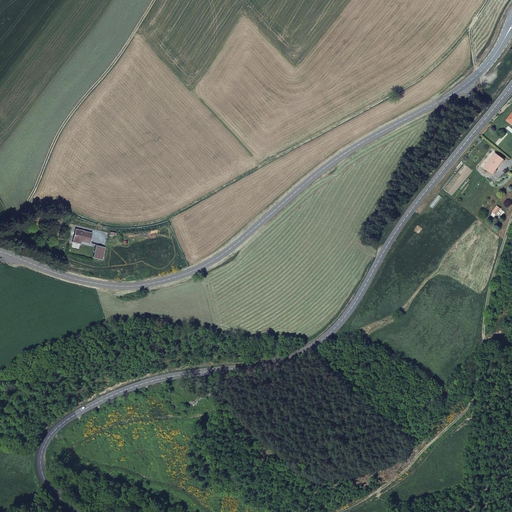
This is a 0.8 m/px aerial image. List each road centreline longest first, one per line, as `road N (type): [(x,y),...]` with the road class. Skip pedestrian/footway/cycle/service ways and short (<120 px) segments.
road 1 (secondary): [(74,511),(40,464),(62,422),(135,386),(276,365),(321,341),(342,323),(395,231),(511,83)]
road 2 (secondary): [(511,27),(470,83),(343,153),(194,270),(152,285),(94,285),(0,252)]
